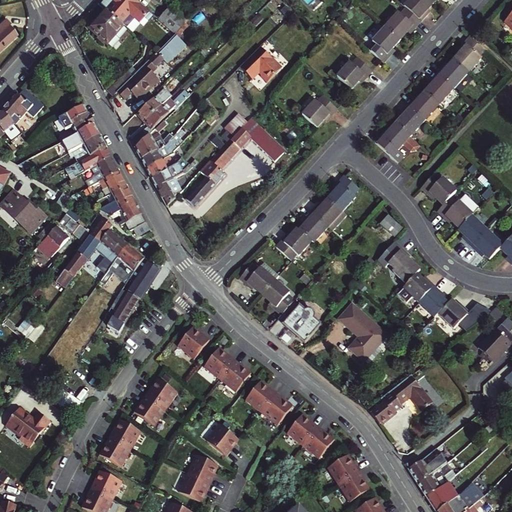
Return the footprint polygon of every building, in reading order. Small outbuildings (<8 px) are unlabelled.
[(135,0),(116,0),(114,3),(117,5),(109,13),(124,26),(126,28),(135,18),(140,22),(144,18),(145,18),(150,13),(135,0)] [(431,3),(427,0),(407,0),(402,6),(405,8),(419,21),(426,13),(424,11),(426,9),(431,3)] [(107,11),(109,13),(117,5),(114,3),(107,11)] [(173,5),(158,20),(175,36),(176,35),(190,21),(173,5)] [(286,7),(276,16),(283,24),(293,14),(286,7)] [(405,8),(399,15),(397,13),(384,28),(398,41),(406,33),(411,27),(413,29),(420,22),(419,21),(405,8)] [(91,29),(100,38),(98,39),(104,45),(106,43),(107,44),(124,26),(109,13),(107,11),(91,29)] [(0,21),(0,50),(17,35),(8,25),(9,23),(4,18),(0,21)] [(389,57),(386,55),(391,49),(398,41),(384,28),(371,42),(373,44),(367,51),(382,64),(389,57)] [(165,46),(175,56),(186,45),(176,35),(175,36),(165,46)] [(461,54),(453,63),(468,76),(481,61),(479,59),(484,54),(469,40),(463,46),(466,49),(461,54)] [(287,65),(266,43),(245,63),(258,75),(265,68),(268,70),(267,72),(273,78),(287,65)] [(125,85),(118,92),(125,100),(132,93),(137,98),(135,99),(138,102),(157,84),(157,83),(158,82),(150,75),(158,68),(156,66),(164,59),(167,63),(175,56),(165,46),(125,85)] [(51,57),(44,66),(50,73),(63,66),(59,59),(51,57)] [(348,64),(335,78),(349,91),(357,83),(361,77),(364,79),(370,73),(355,59),(350,65),(348,64)] [(444,68),(436,77),(454,92),(468,76),(453,63),(448,68),(446,71),(444,68)] [(430,88),(425,94),(440,107),(454,92),(436,77),(430,84),(432,86),(430,88)] [(118,92),(125,85),(119,79),(106,91),(112,97),(118,92)] [(145,123),(163,106),(170,99),(172,97),(165,89),(138,115),(145,123)] [(19,98),(38,115),(44,108),(24,91),(19,98)] [(186,91),(174,103),(177,106),(178,107),(191,96),(186,91)] [(319,97),(306,111),(320,124),(327,116),(332,110),(334,112),(340,106),(326,92),(320,98),(319,97)] [(408,108),(425,123),(440,107),(425,94),(420,100),(418,102),(416,100),(408,108)] [(34,119),(38,115),(19,98),(17,96),(4,111),(15,126),(27,113),(34,119)] [(170,113),(177,106),(174,103),(170,99),(163,106),(170,113)] [(221,118),(206,102),(204,103),(203,109),(216,123),(221,118)] [(95,126),(85,106),(64,118),(65,120),(59,123),(68,140),(95,126)] [(170,113),(163,106),(145,123),(149,127),(146,129),(132,142),(135,148),(153,131),(152,130),(170,113)] [(404,118),(396,126),(411,139),(425,123),(408,108),(404,113),(406,115),(404,118)] [(11,129),(15,126),(4,111),(0,114),(0,127),(6,136),(12,143),(18,151),(25,146),(11,129)] [(240,112),(223,131),(231,139),(248,120),(240,112)] [(163,141),(158,133),(167,125),(163,121),(153,131),(135,148),(142,160),(165,147),(165,148),(170,141),(174,137),(170,134),(163,141)] [(285,153),(251,121),(220,154),(227,160),(234,153),(235,154),(240,149),(241,150),(251,139),(259,146),(258,148),(263,154),(265,152),(276,163),(285,153)] [(185,125),(174,137),(170,141),(173,145),(179,139),(178,138),(180,136),(182,135),(189,128),(185,125)] [(101,137),(95,126),(68,140),(63,142),(69,154),(101,137)] [(411,139),(396,126),(389,134),(384,140),(382,138),(376,145),(399,166),(405,159),(399,153),(404,147),(412,154),(417,153),(421,148),(411,139)] [(101,137),(69,154),(72,160),(79,156),(82,162),(107,149),(101,137)] [(170,141),(165,148),(169,154),(172,153),(173,153),(177,149),(173,145),(170,141)] [(13,154),(18,151),(12,143),(6,147),(13,154)] [(165,147),(142,160),(147,169),(170,157),(174,155),(173,153),(172,153),(169,154),(165,148),(165,147)] [(112,158),(107,149),(82,162),(71,168),(74,172),(76,171),(79,177),(97,166),(112,158)] [(211,163),(218,169),(227,160),(220,154),(211,163)] [(170,157),(147,169),(152,179),(170,170),(169,169),(175,166),(170,157)] [(120,172),(112,158),(97,166),(104,179),(100,182),(100,183),(120,172)] [(198,161),(195,159),(184,170),(178,173),(180,176),(188,172),(198,161)] [(226,176),(218,169),(211,163),(201,174),(207,179),(188,201),(196,209),(226,176)] [(175,178),(180,176),(178,173),(175,166),(169,169),(170,170),(174,179),(175,178)] [(11,175),(0,168),(0,195),(2,192),(11,175)] [(170,170),(152,179),(157,188),(174,179),(170,170)] [(109,188),(113,196),(128,188),(120,172),(100,183),(104,191),(109,188)] [(443,206),(451,198),(457,192),(442,178),(440,180),(434,175),(421,190),(427,195),(429,193),(435,199),(443,206)] [(174,179),(157,188),(168,208),(177,199),(172,189),(177,187),(179,186),(175,178),(174,179)] [(337,193),(330,201),(344,215),(358,200),(355,198),(360,193),(346,179),(340,186),(342,188),(337,193)] [(177,199),(181,195),(177,187),(172,189),(177,199)] [(128,188),(113,196),(116,202),(109,206),(112,213),(113,213),(135,201),(128,188)] [(15,193),(3,209),(16,219),(12,224),(12,226),(17,229),(19,229),(23,224),(35,233),(49,216),(35,204),(33,206),(28,203),(15,193)] [(65,195),(61,200),(56,206),(66,213),(75,203),(65,195)] [(459,230),(460,228),(471,216),(472,215),(477,210),(465,199),(460,204),(458,202),(457,204),(451,198),(443,206),(437,213),(444,219),(445,217),(451,223),(459,230)] [(143,215),(135,201),(113,213),(113,215),(118,212),(124,224),(126,224),(143,215)] [(320,207),(313,215),(330,230),(334,233),(348,218),(344,215),(330,201),(325,207),(322,209),(320,207)] [(77,224),(81,219),(71,210),(61,223),(76,238),(82,231),(87,234),(89,233),(81,226),(80,226),(77,224)] [(143,215),(126,224),(131,232),(134,231),(148,224),(143,215)] [(306,227),(301,232),(316,246),(330,230),(313,215),(306,222),(309,224),(306,227)] [(466,238),(474,246),(487,231),(471,216),(460,228),(465,234),(468,236),(466,238)] [(389,218),(382,225),(396,237),(402,230),(389,218)] [(104,220),(91,237),(101,244),(111,231),(113,228),(104,220)] [(38,236),(43,242),(56,228),(51,223),(38,236)] [(148,224),(134,231),(138,237),(152,230),(148,224)] [(51,261),(70,239),(58,227),(56,228),(43,242),(37,248),(51,261)] [(76,238),(81,242),(87,234),(82,231),(76,238)] [(118,259),(129,246),(111,231),(101,244),(96,250),(113,265),(118,259)] [(487,231),(474,246),(482,253),(483,251),(485,253),(491,258),(500,249),(503,246),(487,231)] [(302,261),(316,246),(301,232),(294,239),(289,245),(287,243),(280,251),(295,264),(300,259),(302,261)] [(511,235),(503,246),(500,249),(508,256),(511,259),(511,235)] [(96,250),(101,244),(91,237),(78,254),(87,262),(96,250)] [(409,257),(393,243),(378,260),(386,268),(388,265),(394,271),(392,272),(407,286),(415,277),(420,271),(412,264),(407,259),(409,257)] [(143,258),(129,246),(118,259),(113,265),(108,273),(101,283),(107,287),(113,277),(126,285),(134,272),(145,260),(143,258)] [(78,254),(57,282),(66,289),(87,262),(78,254)] [(160,270),(145,260),(137,279),(128,295),(140,302),(160,270)] [(249,285),(255,291),(263,297),(276,282),(262,270),(259,272),(254,268),(241,282),(247,288),(249,285)] [(95,279),(101,283),(108,273),(102,269),(95,279)] [(413,298),(420,304),(434,289),(426,282),(423,284),(421,282),(415,277),(407,286),(398,296),(407,305),(413,298)] [(276,282),(263,297),(272,305),(277,310),(275,312),(281,318),(294,303),(288,297),(290,295),(276,282)] [(434,289),(420,304),(435,318),(438,315),(446,306),(440,300),(438,298),(441,296),(434,289)] [(124,326),(140,302),(128,295),(122,291),(117,299),(123,302),(113,319),(124,326)] [(446,306),(438,315),(454,329),(468,314),(461,307),(459,308),(457,306),(451,301),(446,306)] [(294,303),(281,318),(279,320),(288,328),(296,335),(306,344),(321,326),(315,320),(315,318),(315,316),(314,314),(313,312),(311,311),(309,311),(307,311),(306,312),(295,302),(294,303)] [(340,320),(360,338),(363,341),(361,343),(358,341),(350,349),(364,363),(388,337),(362,313),(361,314),(352,307),(340,320)] [(501,324),(506,317),(495,309),(490,316),(501,324)] [(33,344),(45,328),(28,315),(15,331),(33,344)] [(454,329),(438,315),(435,318),(433,320),(449,334),(454,329)] [(480,353),(489,363),(504,348),(507,351),(511,345),(511,342),(496,326),(488,334),(489,335),(478,346),(483,350),(480,353)] [(296,335),(288,328),(281,336),(289,343),(296,335)] [(195,359),(210,340),(202,334),(202,335),(200,333),(198,335),(192,330),(179,346),(195,359)] [(221,379),(236,361),(228,355),(227,355),(225,354),(224,356),(217,351),(205,367),(221,379)] [(243,367),(236,361),(221,379),(237,392),(250,376),(243,371),(245,369),(243,368),(243,367)] [(403,407),(400,403),(408,396),(421,413),(433,404),(411,376),(380,401),(383,405),(370,416),(381,424),(403,407)] [(151,388),(146,396),(165,409),(177,392),(160,381),(156,387),(153,386),(152,388),(151,388)] [(262,412),(277,394),(270,388),(269,389),(267,387),(265,389),(259,384),(246,400),(262,412)] [(285,400),(277,394),(262,412),(279,425),(291,410),(285,405),(286,403),(284,401),(285,400)] [(165,409),(146,396),(140,404),(141,404),(139,406),(141,408),(137,415),(153,426),(165,409)] [(74,417),(82,406),(73,399),(65,410),(74,417)] [(30,416),(20,409),(7,426),(22,438),(21,440),(31,448),(51,422),(40,413),(34,421),(29,417),(30,416)] [(304,446),(319,427),(311,421),(311,422),(308,420),(307,422),(301,417),(288,433),(304,446)] [(115,429),(110,438),(130,450),(140,432),(123,422),(119,429),(116,427),(115,430),(115,429)] [(209,441),(228,455),(234,448),(233,447),(235,445),(233,443),(238,437),(222,425),(209,441)] [(326,433),(319,427),(304,446),(320,459),(333,443),(327,438),(328,436),(326,434),(326,433)] [(130,450),(110,438),(105,446),(105,447),(104,449),(106,450),(102,457),(119,467),(130,450)] [(425,460),(409,469),(418,483),(441,469),(448,464),(437,449),(425,460)] [(189,475),(210,485),(215,476),(214,476),(215,473),(213,472),(216,465),(198,456),(189,475)] [(340,485),(360,473),(354,464),(354,465),(352,462),(350,464),(346,457),(329,468),(340,485)] [(441,469),(418,483),(427,497),(442,488),(438,481),(453,471),(448,464),(441,469)] [(95,481),(91,490),(112,500),(121,481),(103,473),(99,480),(97,479),(96,481),(95,481)] [(365,481),(360,473),(340,485),(351,503),(368,492),(364,485),(366,484),(364,481),(365,481)] [(206,494),(210,485),(189,475),(180,494),(199,502),(202,495),(204,496),(205,494),(206,494)] [(438,511),(467,511),(466,510),(468,508),(470,510),(481,500),(486,495),(473,481),(458,495),(438,511)] [(442,488),(427,497),(436,511),(438,511),(458,495),(450,482),(442,488)] [(106,511),(112,500),(91,490),(86,498),(87,499),(86,501),(88,502),(85,510),(89,511),(106,511)] [(357,511),(385,511),(382,507),(381,507),(380,505),(378,506),(373,500),(356,511),(357,511)] [(479,511),(477,509),(484,503),(481,500),(470,510),(468,508),(466,510),(467,511),(479,511)] [(0,511),(14,511),(16,506),(2,503),(1,508),(0,507),(0,511)] [(168,511),(191,511),(173,503),(168,511)]
